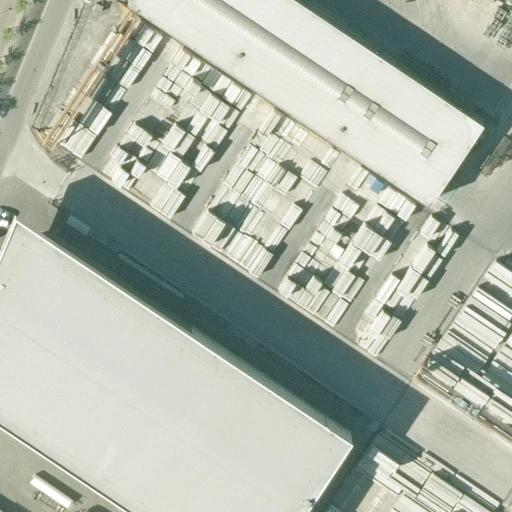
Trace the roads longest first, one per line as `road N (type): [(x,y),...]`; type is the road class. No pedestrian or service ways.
road 1 (unclassified): [(511,499),(1,148)]
road 2 (unclassified): [(1,148),(62,0)]
road 3 (unknown): [(399,0),(511,59)]
